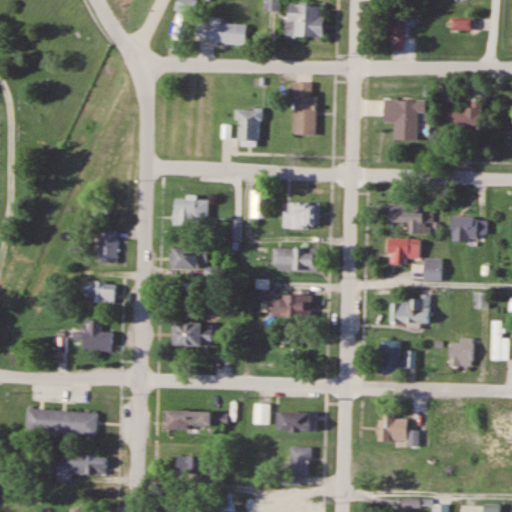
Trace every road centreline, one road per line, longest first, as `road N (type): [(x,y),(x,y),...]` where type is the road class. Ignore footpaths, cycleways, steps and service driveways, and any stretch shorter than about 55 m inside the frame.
road 1 (residential): [(133,511),(143,116),(137,81),(95,0)]
road 2 (residential): [(342,511),(355,0)]
road 3 (residential): [(345,386),(0,376)]
road 4 (residential): [(354,69),(184,66),(122,47)]
road 5 (residential): [(351,178),(143,168)]
road 6 (residential): [(511,392),(345,386)]
road 7 (residential): [(511,183),(351,178)]
road 8 (residential): [(511,69),(354,69)]
